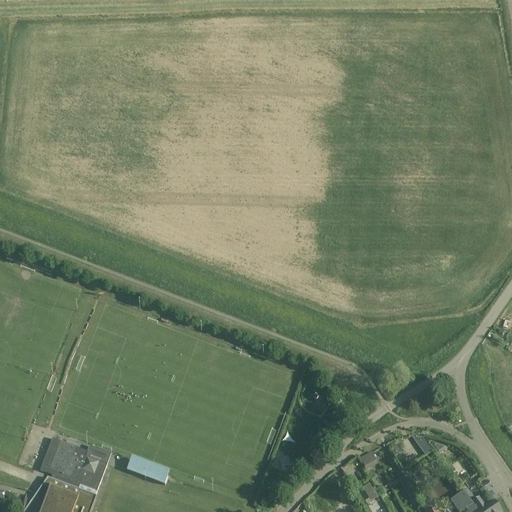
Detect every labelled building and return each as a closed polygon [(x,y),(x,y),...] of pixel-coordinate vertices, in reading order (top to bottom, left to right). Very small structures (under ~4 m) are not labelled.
[(425,438),(412,437),(414,440),(426,457),(434,451),(427,441),(425,438)] [(75,448),(53,440),(42,467),(64,475),(66,471),(75,475),(74,479),(72,484),(80,487),(97,493),(107,466),(86,457),(84,462),(71,457),(75,448)] [(433,448),(440,458),(448,452),(447,450),(436,446),(433,448)] [(362,457),(367,470),(380,465),(375,452),(362,457)] [(279,459),(282,469),(292,466),(289,456),(279,459)] [(135,457),(130,471),(168,486),(174,471),(135,457)] [(95,497),(78,490),(80,487),(72,484),(74,479),(75,475),(66,471),(64,475),(42,467),(40,472),(53,477),(52,480),(48,479),(42,487),(49,489),(40,511),(91,511),(97,498),(95,497)] [(370,486),(363,490),(368,497),(374,493),(377,499),(380,497),(375,489),(373,490),(370,486)] [(80,487),(78,490),(95,497),(97,493),(80,487)] [(324,495),(321,491),(316,495),(320,499),(324,495)] [(477,511),(473,505),(474,505),(472,503),(464,492),(456,498),(451,502),(458,511),(477,511)] [(502,511),(495,501),(485,507),(479,498),(472,503),(474,505),(473,505),(477,511),(502,511)] [(425,511),(437,511),(434,506),(431,502),(422,507),(425,511)]
